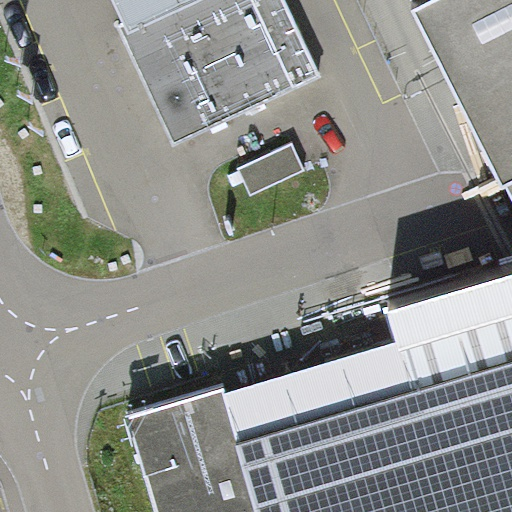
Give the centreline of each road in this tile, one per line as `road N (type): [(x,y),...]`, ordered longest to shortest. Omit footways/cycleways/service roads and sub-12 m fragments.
road 1 (residential): [(14,347),(384,226)]
road 2 (residential): [(61,511),(14,347)]
